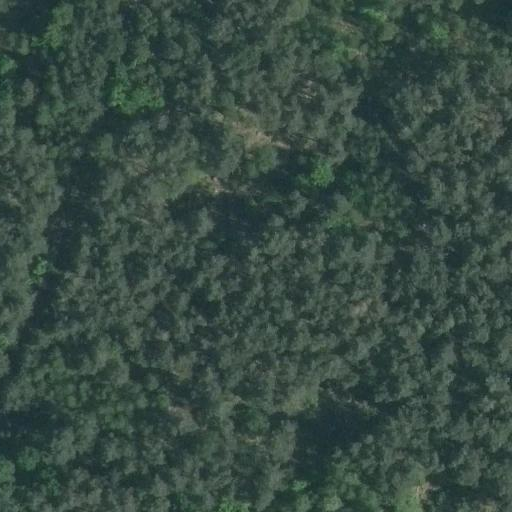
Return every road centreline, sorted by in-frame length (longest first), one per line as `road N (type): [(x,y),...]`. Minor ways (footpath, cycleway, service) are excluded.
road 1 (track): [(128,0),(0,371)]
road 2 (track): [(0,438),(207,511)]
